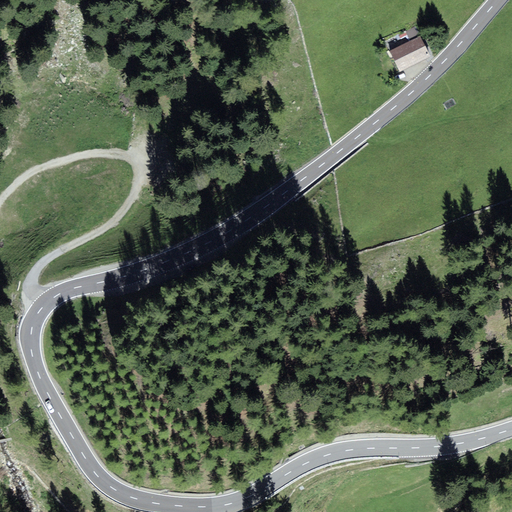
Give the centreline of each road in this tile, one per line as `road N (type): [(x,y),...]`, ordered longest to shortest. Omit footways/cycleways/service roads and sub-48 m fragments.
road 1 (primary): [(511,428),(450,446),(340,450),(227,505),(145,501),(117,490),(86,460),(46,391),(31,345),(40,310),(55,297),(193,250),(304,177),(407,97),(498,0)]
road 2 (track): [(46,304),(34,276),(45,255),(118,218),(130,197),(122,157),(96,147),(79,152),(0,209)]
